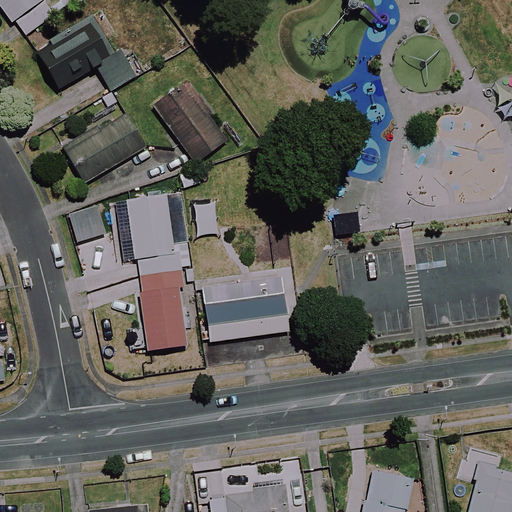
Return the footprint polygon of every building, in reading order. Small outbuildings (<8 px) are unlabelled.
[(25,38),(54,16),(42,0),(0,0),(0,11),(9,25),(13,22),(25,38)] [(119,51),(113,54),(105,39),(115,34),(102,12),(47,43),(49,47),(36,55),(56,91),(96,69),(109,92),(134,78),(119,51)] [(224,143),(184,86),(153,107),(193,164),(224,143)] [(142,150),(121,114),(61,150),(82,185),(142,150)] [(130,252),(134,252),(135,264),(138,264),(140,278),(179,273),(179,270),(189,269),(186,244),(169,246),(164,198),(125,202),(130,252)] [(213,220),(213,206),(192,206),(193,220),(213,220)] [(102,235),(94,208),(67,216),(74,243),(102,235)] [(357,232),(354,212),(327,216),(330,236),(357,232)] [(294,269),(240,277),(210,281),(211,288),(197,290),(204,345),(286,333),(284,318),(301,316),(294,269)] [(140,278),(137,278),(145,352),(183,348),(176,289),(181,289),(179,273),(140,278)] [(493,467),(473,462),(469,476),(473,477),(464,511),(507,511),(511,494),(511,476),(492,471),(493,467)] [(403,511),(410,480),(367,472),(359,511),(403,511)] [(288,511),(283,485),(204,502),(206,511),(288,511)]
